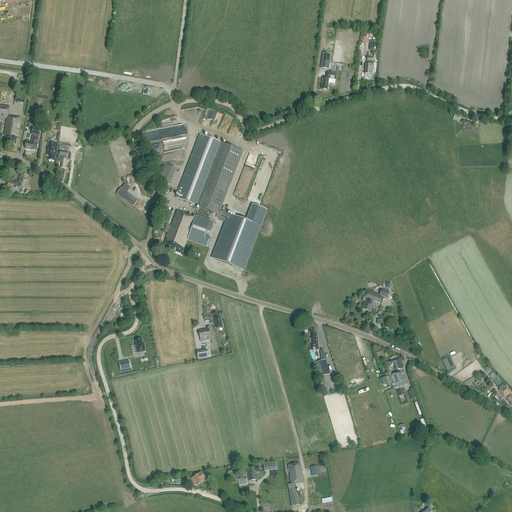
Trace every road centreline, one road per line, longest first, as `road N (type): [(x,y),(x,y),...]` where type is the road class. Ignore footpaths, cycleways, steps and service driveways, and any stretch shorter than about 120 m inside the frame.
road 1 (unclassified): [(511,413),(352,330),(159,266),(46,173),(0,155)]
road 2 (track): [(142,250),(157,196),(134,134),(176,102),(219,100),(253,131),(404,86),(511,120)]
road 3 (track): [(246,511),(191,489),(141,490),(128,472),(98,348),(133,328),(131,290),(148,257)]
road 4 (unknown): [(0,404),(96,395),(89,350),(137,245)]
road 5 (track): [(298,452),(262,303)]
